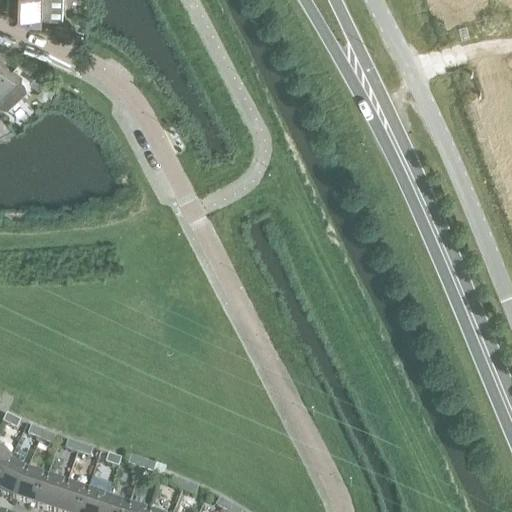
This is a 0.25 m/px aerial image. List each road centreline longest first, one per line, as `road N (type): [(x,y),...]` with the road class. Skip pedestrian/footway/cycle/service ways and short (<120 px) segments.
road 1 (residential): [(343,511),(195,209),(117,79),(0,28)]
road 2 (unclassified): [(511,305),(374,0)]
road 3 (secondary): [(511,419),(408,169)]
road 4 (secondary): [(307,0),(408,169)]
road 5 (secondary): [(408,169),(330,0)]
